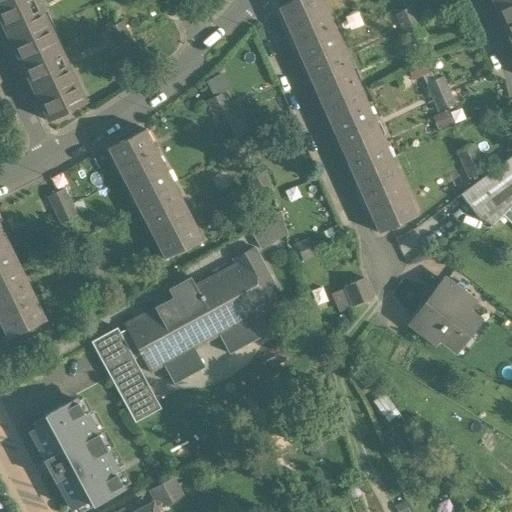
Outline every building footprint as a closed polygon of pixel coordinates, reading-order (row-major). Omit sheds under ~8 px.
[(85,104),(35,0),(0,0),(0,21),(48,122),(85,104)] [(319,0),(302,0),(279,9),(328,120),(365,102),(319,0)] [(511,0),(500,0),(493,3),(511,44),(511,0)] [(425,38),(412,10),(396,17),(408,45),(425,38)] [(135,49),(121,22),(107,29),(119,57),(135,49)] [(455,105),(443,78),(426,86),(439,113),(455,105)] [(235,124),(223,96),(206,104),(219,131),(235,124)] [(416,217),(365,102),(328,120),(378,233),(416,217)] [(171,188),(144,133),(109,151),(136,205),(171,188)] [(472,147),(457,153),(468,181),(485,173),(472,147)] [(511,156),(459,196),(477,220),(490,227),(503,216),(511,206),(511,156)] [(261,175),(245,183),(251,196),(268,187),(261,175)] [(171,188),(136,205),(164,261),(199,244),(171,188)] [(63,191),(46,199),(59,227),(76,219),(63,191)] [(511,206),(503,216),(511,224),(511,206)] [(281,212),(249,222),(256,244),(288,234),(281,212)] [(0,230),(0,274),(17,266),(0,230)] [(414,230),(394,239),(403,260),(424,251),(414,230)] [(305,244),(294,250),(301,266),(312,260),(305,244)] [(116,329),(90,343),(134,424),(160,410),(133,360),(140,356),(148,370),(258,308),(262,313),(284,301),(253,249),(232,261),(234,265),(124,328),(130,338),(123,342),(116,329)] [(95,261),(79,268),(92,297),(109,288),(95,261)] [(17,266),(0,274),(0,324),(8,341),(44,323),(17,266)] [(363,279),(343,288),(352,307),(372,298),(363,279)] [(446,281),(413,322),(434,339),(440,331),(453,342),(473,317),(464,311),(471,301),(446,281)] [(48,423),(29,433),(70,509),(88,499),(91,505),(122,489),(113,473),(116,471),(86,416),(82,418),(74,402),(45,417),(48,423)] [(505,435),(491,426),(479,445),(493,453),(505,435)] [(170,479),(149,491),(155,503),(159,509),(180,498),(170,479)] [(341,495),(327,502),(331,511),(333,511),(346,506),(341,495)] [(155,503),(138,511),(155,511),(159,509),(155,503)]
